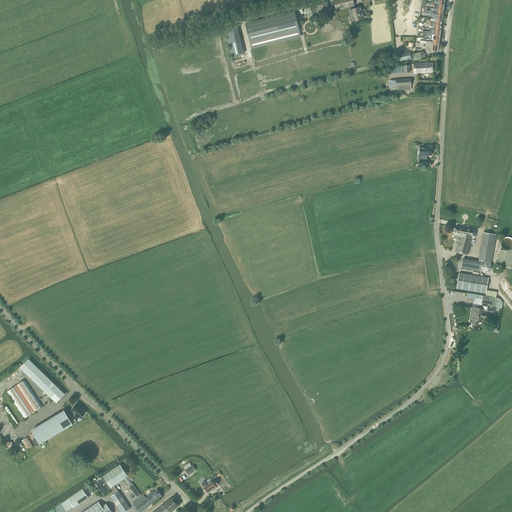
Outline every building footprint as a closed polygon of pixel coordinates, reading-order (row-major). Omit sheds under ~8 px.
[(353,0),(337,0),(334,1),(337,11),(350,7),(351,7),(355,6),(353,0)] [(328,3),(316,6),(318,15),(334,12),(333,8),(330,8),(328,3)] [(351,7),(350,7),(352,16),(351,17),(352,22),(365,19),(362,8),(352,10),(351,7)] [(294,12),(246,24),(252,49),(300,37),(294,12)] [(401,61),(425,57),(423,51),(409,55),(408,53),(400,54),(401,61)] [(432,62),(413,64),(414,74),(433,72),(432,62)] [(410,79),(393,80),(393,87),(395,86),(395,91),(411,90),(410,79)] [(425,147),(420,147),(420,155),(422,155),(422,159),(419,159),(419,165),(427,166),(427,160),(426,159),(427,155),(431,155),(431,148),(425,148),(425,147)] [(474,232),(464,229),(454,227),(452,238),(458,240),(454,252),(464,255),(466,255),(471,236),(473,236),(474,232)] [(491,262),(496,235),(483,233),(478,260),(491,262)] [(511,237),(510,236),(508,236),(507,236),(505,237),(504,237),(503,238),(502,239),(501,240),(501,242),(501,243),(501,245),(501,246),(502,247),(502,248),(503,249),(505,250),(506,250),(507,251),(509,251),(510,250),(511,250),(511,249),(511,237)] [(499,250),(496,265),(503,267),(506,251),(499,250)] [(460,268),(480,271),(482,262),(462,259),(460,268)] [(457,288),(464,289),(486,293),(488,278),(459,273),(457,288)] [(475,308),(474,316),(472,324),(477,325),(478,321),(481,322),(482,318),(486,318),(487,314),(483,313),(483,310),(494,312),(495,308),(498,308),(500,298),(467,293),(466,297),(482,299),(481,309),(475,308)] [(64,394),(28,359),(20,368),(56,403),(64,394)] [(43,406),(24,380),(6,392),(24,419),(43,406)] [(71,408),(71,409),(71,410),(71,411),(73,413),(71,416),(76,420),(78,417),(79,417),(83,413),(84,412),(81,409),(80,410),(75,405),(74,406),(73,405),(71,408)] [(77,421),(76,420),(71,416),(67,411),(65,408),(55,414),(64,429),(77,421)] [(42,443),(64,429),(55,414),(33,427),(42,443)] [(185,470),(189,475),(196,470),(192,465),(192,466),(190,463),(184,466),(186,470),(185,470)] [(110,488),(114,494),(118,491),(114,485),(128,476),(120,465),(103,476),(111,487),(110,488)] [(103,480),(96,484),(103,494),(109,490),(103,480)] [(203,487),(207,493),(216,487),(215,486),(217,484),(215,480),(212,482),(212,481),(207,484),(205,482),(204,482),(202,483),(202,484),(203,486),(203,487)] [(133,485),(130,488),(137,497),(140,494),(133,485)] [(82,489),(68,499),(74,508),(88,498),(82,489)] [(139,511),(141,511),(161,496),(157,490),(154,493),(153,492),(150,494),(150,496),(146,499),(143,495),(134,503),(137,507),(136,507),(139,511)] [(119,491),(111,496),(121,511),(126,511),(131,509),(119,491)] [(171,498),(153,511),(170,511),(178,506),(171,498)] [(111,511),(106,504),(102,507),(98,502),(83,511),(111,511)]
